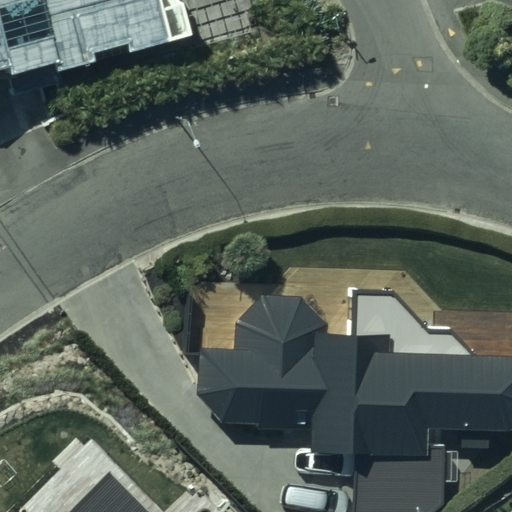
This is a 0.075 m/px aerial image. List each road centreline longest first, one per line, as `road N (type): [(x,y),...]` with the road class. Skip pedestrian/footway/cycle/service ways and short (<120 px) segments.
road 1 (residential): [(414,141),(264,152),(180,175),(0,268)]
road 2 (residential): [(383,0),(400,31),(414,141)]
